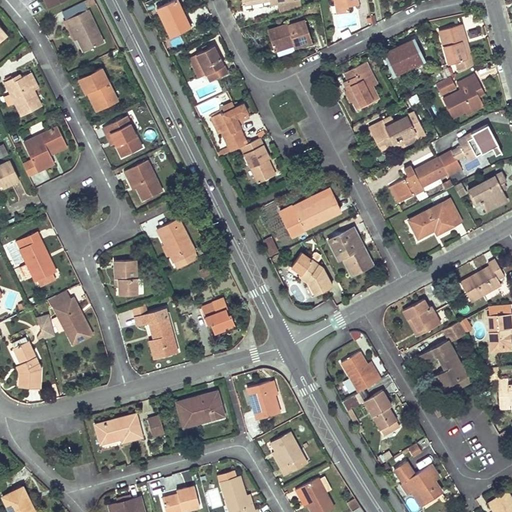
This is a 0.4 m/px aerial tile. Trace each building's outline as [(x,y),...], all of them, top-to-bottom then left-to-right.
[(171,35),(180,30),(190,25),(177,0),(169,0),(156,6),(171,35)] [(277,1),(279,14),(302,6),(300,0),(284,0),(281,1),(277,1)] [(332,0),(333,4),(335,11),(348,9),(347,4),(356,2),(355,0),(332,0)] [(102,42),(83,1),(71,7),(75,15),(66,20),(75,40),(78,39),(83,51),(102,42)] [(75,15),(71,7),(62,11),(66,20),(75,15)] [(293,44),(293,45),(294,46),(311,40),(304,19),(287,25),(287,22),(267,29),(274,50),(293,44)] [(461,23),(449,26),(438,30),(448,63),(455,61),(457,70),(466,66),(472,63),(461,23)] [(414,42),(404,47),(394,52),(392,48),(383,53),(394,74),(423,59),(414,42)] [(195,53),(205,73),(208,81),(220,75),(216,68),(223,64),(213,44),(195,53)] [(183,56),(180,49),(173,53),(176,60),(183,56)] [(205,73),(195,53),(188,56),(198,77),(205,73)] [(372,85),(374,84),(376,83),(365,61),(344,71),(348,79),(343,81),(347,89),(352,100),(356,109),(378,98),(372,85)] [(223,64),(216,68),(220,75),(227,72),(223,64)] [(451,73),(447,65),(439,69),(441,78),(449,75),(451,73)] [(86,92),(90,101),(95,110),(116,100),(100,68),(78,78),(85,92),(86,92)] [(431,72),(435,81),(441,78),(439,69),(431,72)] [(36,87),(29,72),(25,74),(32,89),(36,87)] [(18,73),(4,80),(10,93),(15,103),(20,114),(40,105),(32,89),(25,74),(19,77),(18,73)] [(483,92),(479,83),(474,74),(457,83),(460,89),(443,98),(452,116),(464,109),(481,101),(478,95),(483,92)] [(435,81),(434,82),(441,95),(455,87),(449,75),(441,78),(435,81)] [(9,106),(15,103),(10,93),(4,96),(9,106)] [(232,101),(220,107),(221,108),(222,112),(235,106),(232,101)] [(466,113),(483,105),(481,101),(464,109),(466,113)] [(230,150),(240,145),(246,142),(239,126),(240,126),(238,121),(249,116),(243,103),(235,106),(222,112),(221,108),(220,109),(220,111),(211,115),(215,123),(219,132),(222,130),(230,150)] [(395,142),(396,144),(398,147),(425,133),(413,111),(393,121),(390,116),(368,127),(380,149),(395,142)] [(115,142),(118,149),(121,156),(141,146),(126,115),(102,127),(111,144),(115,142)] [(483,156),(492,152),(500,148),(487,123),(457,139),(468,158),(481,151),(483,156)] [(66,146),(56,125),(22,142),(36,171),(54,162),(50,154),(66,146)] [(266,133),(263,128),(256,131),(259,137),(266,133)] [(246,142),(240,145),(257,181),(274,173),(267,158),(269,157),(259,137),(246,142)] [(461,161),(454,148),(451,149),(458,162),(461,161)] [(451,149),(438,156),(446,172),(448,175),(461,168),(458,162),(451,149)] [(394,182),(402,198),(423,188),(422,185),(446,172),(438,156),(413,169),(411,164),(403,168),(407,176),(394,182)] [(463,163),(466,172),(482,166),(478,158),(463,163)] [(0,183),(1,185),(2,186),(18,178),(9,159),(0,163),(0,183)] [(135,185),(139,192),(142,199),(161,190),(147,160),(124,170),(132,186),(135,185)] [(501,189),(505,186),(502,182),(506,180),(501,171),(467,190),(475,203),(481,200),(486,210),(506,199),(501,189)] [(440,182),(444,189),(453,184),(449,177),(440,182)] [(464,191),(459,181),(453,184),(458,194),(464,191)] [(387,185),(396,201),(402,198),(394,182),(387,185)] [(340,210),(336,201),(331,192),(311,202),(294,210),(293,206),(291,203),(279,209),(291,234),(340,210)] [(436,233),(448,227),(460,220),(449,198),(408,219),(418,236),(434,228),(436,233)] [(309,199),(293,206),(294,210),(311,202),(309,199)] [(173,261),(184,256),(195,251),(178,218),(157,228),(165,244),(170,255),(173,261)] [(342,256),(346,265),(351,274),(372,263),(353,227),(327,240),(337,259),(342,256)] [(51,271),(54,270),(36,232),(16,241),(28,264),(16,270),(22,282),(34,277),(35,279),(51,271)] [(263,242),(269,255),(277,251),(271,238),(263,242)] [(15,244),(8,248),(15,264),(22,260),(15,244)] [(162,246),(167,256),(170,255),(165,244),(162,246)] [(290,264),(295,268),(301,272),(298,274),(309,282),(308,283),(315,294),(332,285),(321,265),(301,250),(290,264)] [(176,267),(197,256),(195,251),(184,256),(173,261),(176,267)] [(118,278),(118,286),(119,294),(137,293),(135,259),(114,260),(114,278),(118,278)] [(473,274),(483,293),(500,284),(497,279),(504,276),(495,259),(488,263),(489,265),(473,274)] [(203,277),(212,273),(208,265),(199,269),(203,277)] [(39,287),(55,280),(51,271),(35,279),(39,287)] [(483,293),(473,274),(460,281),(471,300),(483,293)] [(54,295),(59,304),(70,298),(65,289),(54,295)] [(70,298),(89,334),(92,333),(73,297),(70,298)] [(72,343),(80,339),(89,334),(70,298),(59,304),(53,308),(72,343)] [(440,322),(435,313),(430,305),(427,306),(423,298),(402,309),(416,335),(440,322)] [(214,302),(208,304),(202,306),(207,323),(210,322),(213,330),(234,323),(231,314),(228,314),(225,308),(222,299),(214,302)] [(24,302),(17,305),(20,311),(27,307),(24,302)] [(134,316),(146,313),(143,303),(132,307),(134,316)] [(177,351),(165,307),(146,313),(134,316),(136,324),(149,321),(154,339),(158,356),(177,351)] [(510,347),(510,339),(509,332),(511,331),(511,311),(487,313),(490,348),(510,347)] [(36,319),(36,321),(40,328),(41,331),(43,339),(53,336),(48,316),(36,319)] [(450,339),(464,331),(460,324),(458,320),(441,329),(445,336),(447,334),(450,339)] [(20,373),(20,379),(20,385),(40,387),(41,366),(28,339),(12,346),(19,362),(16,363),(20,373)] [(149,340),(154,357),(158,356),(154,339),(149,340)] [(431,377),(458,362),(446,339),(417,354),(422,364),(438,355),(445,368),(430,375),(431,377)] [(371,364),(369,364),(368,365),(359,350),(341,361),(358,391),(379,378),(371,364)] [(440,394),(455,386),(470,379),(461,362),(459,363),(458,362),(431,377),(440,394)] [(511,382),(508,383),(508,378),(497,379),(497,367),(486,368),(488,388),(497,387),(499,408),(511,406),(511,382)] [(249,395),(251,402),(255,414),(255,418),(278,412),(273,394),(269,381),(247,387),(249,395)] [(372,413),(390,403),(382,389),(364,399),(372,413)] [(175,402),(179,414),(182,426),(223,415),(216,390),(175,402)] [(359,402),(354,393),(342,401),(346,408),(349,413),(355,423),(359,421),(351,407),(359,402)] [(391,404),(390,403),(372,413),(381,429),(396,420),(392,413),(388,406),(391,404)] [(440,404),(433,408),(437,416),(444,412),(440,404)] [(120,438),(121,440),(121,442),(141,436),(135,413),(95,423),(100,444),(120,438)] [(164,432),(159,415),(147,419),(152,435),(164,432)] [(384,433),(399,424),(396,420),(381,429),(384,433)] [(359,430),(363,428),(359,421),(355,423),(359,430)] [(272,452),(278,463),(284,474),(306,462),(289,431),(270,441),(275,450),(272,452)] [(417,442),(407,447),(412,456),(422,451),(417,442)] [(439,476),(430,463),(414,474),(405,461),(394,469),(402,482),(404,481),(421,505),(442,491),(434,479),(439,476)] [(240,475),(235,476),(233,470),(217,475),(219,481),(228,511),(230,511),(236,511),(258,511),(257,508),(254,509),(249,494),(246,495),(240,475)] [(306,501),(310,509),(311,511),(322,511),(333,506),(317,476),(295,488),(303,503),(306,501)] [(9,511),(35,511),(23,486),(2,496),(9,511)] [(161,498),(163,506),(164,511),(175,511),(199,506),(193,486),(176,490),(177,493),(161,498)] [(511,511),(511,499),(507,491),(488,503),(493,511),(511,511)] [(143,511),(139,496),(108,504),(109,511),(143,511)]
